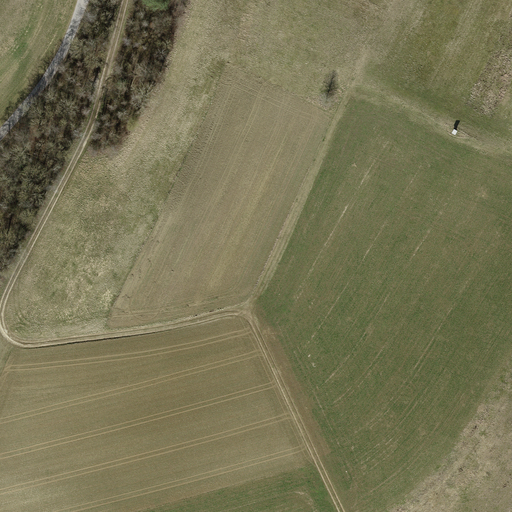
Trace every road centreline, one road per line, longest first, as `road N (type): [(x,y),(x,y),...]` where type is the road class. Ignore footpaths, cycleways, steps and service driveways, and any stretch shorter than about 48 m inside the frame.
road 1 (track): [(125,0),(80,146),(5,296),(1,324),(25,344),(245,314),(342,511)]
road 2 (unclassified): [(86,0),(63,56),(0,138)]
